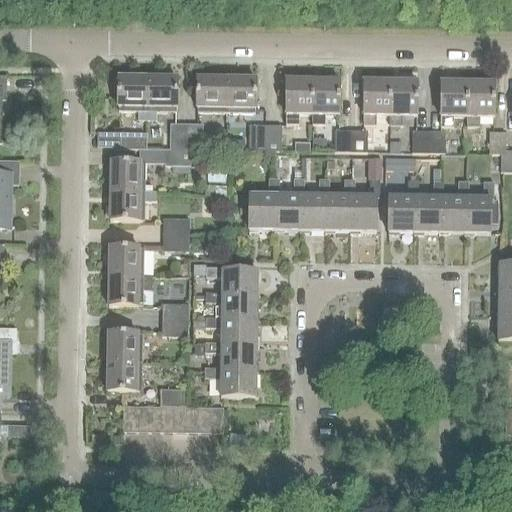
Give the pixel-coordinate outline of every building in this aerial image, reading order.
[(117,113),(138,113),(138,122),(146,122),(146,113),(147,79),(118,79),(117,113)] [(147,79),(146,113),(146,122),(156,122),(156,113),(176,113),(177,80),(147,79)] [(198,114),(226,115),(226,81),(196,80),(196,110),(198,110),(198,114)] [(226,81),(226,115),(254,115),(254,111),(256,111),(257,81),(226,81)] [(296,116),(312,116),(312,82),(286,82),(285,126),(296,126),(296,116)] [(312,82),(312,116),(312,126),(323,126),(323,116),(338,117),(339,83),(312,82)] [(375,117),(389,117),(390,84),(364,83),(363,128),(374,128),(375,117)] [(390,84),(389,117),(389,128),(401,128),(401,117),(417,117),(417,84),(390,84)] [(451,119),(466,119),(467,84),(440,84),(439,129),(451,129),(451,119)] [(467,84),(466,119),(466,129),(477,129),(478,119),(493,119),(494,85),(467,84)] [(170,152),(185,153),(186,128),(170,128),(170,152)] [(186,128),(185,153),(192,153),(192,155),(202,154),(202,128),(191,128),(186,128)] [(248,153),(265,153),(266,128),(249,128),(248,153)] [(266,128),(265,153),(280,154),(281,128),(266,128)] [(351,155),(351,133),(334,133),(334,155),(351,155)] [(365,133),(351,133),(351,155),(365,155),(365,133)] [(428,156),(428,134),(412,134),(412,155),(428,156)] [(443,134),(428,134),(428,156),(443,156),(443,134)] [(120,151),(140,151),(146,152),(146,135),(121,135),(120,151)] [(504,154),(504,135),(489,135),(488,157),(501,157),(504,154)] [(310,146),(295,146),(294,156),(310,156),(310,146)] [(191,168),(191,155),(192,155),(192,153),(185,153),(170,152),(170,153),(164,153),(164,152),(146,152),(140,151),(140,166),(110,166),(110,194),(145,194),(145,166),(165,166),(165,168),(191,168)] [(511,153),(504,154),(501,157),(501,175),(511,175),(511,153)] [(394,162),(386,162),(386,174),(390,174),(394,171),(394,162)] [(411,175),(415,175),(415,163),(407,162),(407,171),(411,175)] [(18,164),(0,163),(0,228),(14,229),(14,186),(18,186),(18,164)] [(275,233),(276,198),(279,198),(279,183),(269,183),(269,198),(248,198),(240,198),(240,209),(248,209),(248,233),(275,233)] [(301,234),(301,199),(304,199),(304,183),(294,183),(294,199),(279,198),(276,198),(275,233),(301,234)] [(327,234),(327,199),(329,199),(330,183),(319,183),(319,199),(304,199),(301,199),(301,234),(327,234)] [(352,235),(352,200),(354,200),(354,184),(344,184),(344,199),(329,199),(327,199),(327,234),(352,235)] [(354,200),(352,200),(352,235),(376,235),(377,201),(379,201),(380,184),(371,184),(370,200),(354,200)] [(415,236),(416,201),(419,201),(419,185),(408,185),(408,201),(389,201),(388,235),(415,236)] [(441,236),(441,202),(444,202),(444,186),(434,185),(433,201),(419,201),(416,201),(415,236),(441,236)] [(465,237),(466,202),(468,202),(469,186),(459,186),(458,202),(444,202),(441,202),(441,236),(465,237)] [(468,202),(466,202),(465,237),(489,238),(490,227),(490,204),(494,204),(494,186),(484,186),(483,202),(468,202)] [(145,194),(110,194),(110,224),(140,224),(140,223),(145,223),(145,204),(156,204),(156,194),(145,194)] [(490,204),(490,227),(497,227),(498,204),(494,204),(490,204)] [(163,237),(189,238),(189,222),(163,221),(163,237)] [(189,238),(163,237),(163,253),(189,253),(189,238)] [(109,279),(143,280),(143,251),(139,251),(139,250),(109,250),(109,279)] [(499,267),(498,293),(511,293),(511,259),(508,260),(508,267),(499,267)] [(222,296),(221,298),(257,299),(257,273),(223,273),(223,270),(207,270),(193,270),(193,280),(222,280),(222,296)] [(143,308),(143,290),(152,290),(152,280),(143,280),(109,279),(109,309),(138,309),(138,308),(143,308)] [(511,293),(498,293),(498,317),(511,317),(511,293)] [(257,299),(221,298),(222,296),(206,296),(206,305),(222,305),(222,320),(221,323),(257,323),(257,299)] [(162,323),(188,324),(189,306),(162,306),(162,323)] [(511,317),(498,317),(497,344),(511,344),(511,317)] [(257,323),(221,323),(222,320),(206,320),(206,330),(221,330),(221,346),(221,349),(256,350),(257,323)] [(188,339),(188,324),(162,323),(162,338),(188,339)] [(205,325),(192,325),(192,334),(205,334),(205,325)] [(0,416),(1,416),(1,399),(12,399),(12,356),(16,356),(17,333),(0,332),(0,416)] [(108,335),(108,366),(143,367),(143,336),(108,335)] [(256,350),(221,349),(221,346),(205,346),(205,355),(220,355),(220,371),(220,374),(256,375),(256,350)] [(195,350),(194,359),(203,360),(203,351),(195,350)] [(143,367),(108,366),(108,394),(138,394),(138,392),(143,392),(143,367)] [(256,375),(220,374),(220,371),(205,370),(205,380),(220,381),(220,399),(255,400),(256,375)] [(187,391),(162,391),(161,407),(187,407),(187,391)] [(124,435),(136,435),(137,411),(124,410),(124,435)] [(149,411),(137,411),(136,435),(149,435),(149,411)] [(149,435),(161,435),(162,411),(149,411),(149,435)] [(161,435),(174,435),(174,411),(162,411),(161,435)] [(174,435),(186,435),(187,411),(174,411),(174,435)] [(186,435),(191,435),(199,435),(199,411),(187,411),(186,435)] [(211,435),(212,411),(199,411),(199,435),(211,435)] [(212,411),(211,435),(224,435),(224,411),(212,411)] [(251,436),(230,435),(229,447),(251,448),(251,436)]
